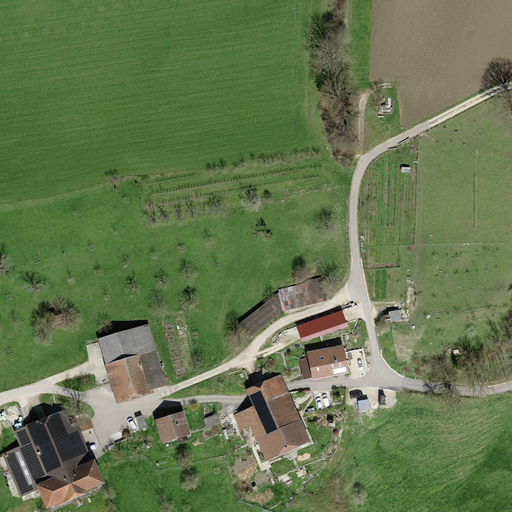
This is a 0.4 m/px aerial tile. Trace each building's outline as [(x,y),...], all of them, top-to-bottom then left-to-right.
[(306,283),(278,289),(279,292),(283,311),(327,301),(322,277),(305,280),(306,283)] [(250,338),(283,311),(279,292),(238,325),(250,338)] [(330,317),(294,329),(297,340),(334,327),(330,317)] [(148,326),(99,341),(118,402),(166,387),(148,326)] [(344,353),(311,359),(315,382),(349,375),(344,353)] [(284,388),(279,377),(247,392),(250,400),(254,408),(232,418),(247,448),(258,443),(268,463),(311,442),(284,388)] [(101,482),(68,411),(17,435),(23,447),(5,455),(26,499),(43,491),(50,506),(101,482)] [(184,415),(158,422),(163,442),(189,436),(184,415)]
